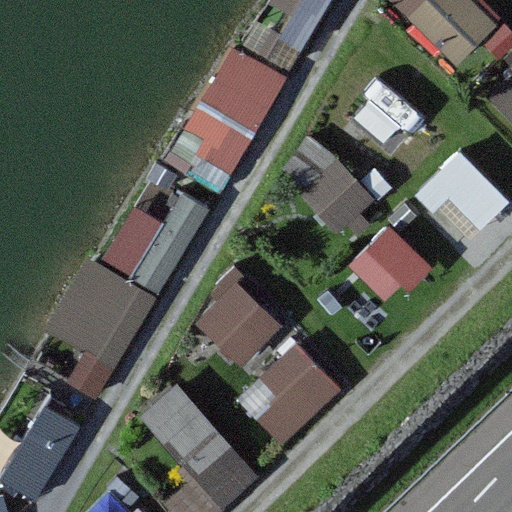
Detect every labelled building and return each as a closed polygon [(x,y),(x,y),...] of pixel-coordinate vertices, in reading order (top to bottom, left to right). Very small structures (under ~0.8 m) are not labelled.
[(310,19),(318,0),(268,0),(267,1),(310,19)] [(421,0),(462,39),(499,0),(421,0)] [(238,17),(136,200),(193,231),(294,48),(238,17)] [(511,48),(487,72),(511,97),(511,48)] [(285,146),(351,203),(383,166),(317,109),(285,146)] [(247,342),(294,296),(247,248),(200,295),(247,342)] [(306,312),(241,369),(284,418),(349,361),(306,312)] [(199,451),(171,475),(197,505),(264,449),(184,354),(145,387),(199,451)] [(48,378),(9,455),(43,473),(83,396),(48,378)] [(168,511),(122,464),(89,495),(105,511),(168,511)]
